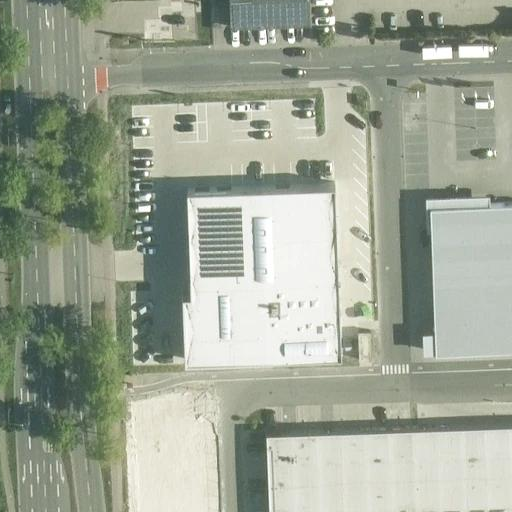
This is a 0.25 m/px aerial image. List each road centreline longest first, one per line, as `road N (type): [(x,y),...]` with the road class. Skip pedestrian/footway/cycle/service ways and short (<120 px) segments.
road 1 (residential): [(511,384),(398,388),(384,65)]
road 2 (primary): [(50,78),(32,144),(41,399),(54,511)]
road 3 (primary): [(88,511),(68,146),(50,78)]
road 4 (residential): [(50,78),(384,65)]
road 5 (residential): [(511,59),(384,65)]
